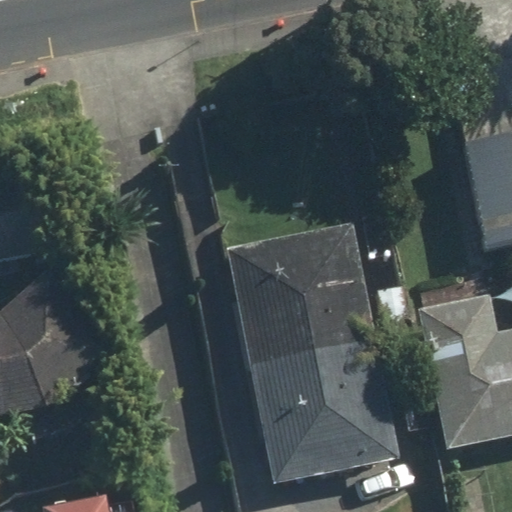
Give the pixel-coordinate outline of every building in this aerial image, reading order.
[(491,250),(511,245),(511,140),(470,149),(491,250)] [(48,160),(0,168),(0,263),(64,252),(48,160)] [(357,227),(231,253),(278,483),(403,458),(357,227)] [(0,321),(0,413),(54,403),(115,349),(51,276),(0,321)] [(495,298),(426,311),(452,449),(511,437),(511,331),(501,333),(495,298)] [(119,511),(117,500),(56,511),(119,511)]
